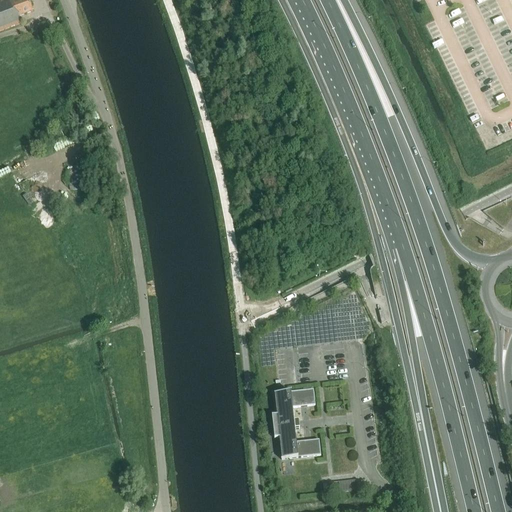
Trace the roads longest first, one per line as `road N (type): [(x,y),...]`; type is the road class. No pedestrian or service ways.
road 1 (motorway): [(497,511),(434,275),(328,0)]
road 2 (unclassified): [(166,511),(125,188),(64,0)]
road 3 (motorway): [(493,265),(463,257),(446,233),(342,0)]
road 4 (motorway): [(403,248),(474,511)]
road 5 (motorway): [(302,0),(403,248)]
road 6 (motorway): [(403,248),(443,511)]
